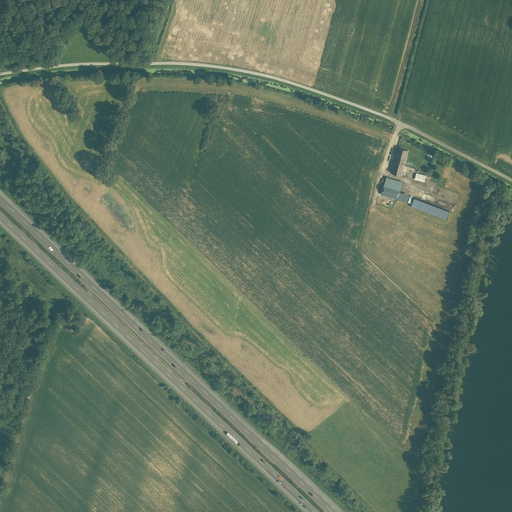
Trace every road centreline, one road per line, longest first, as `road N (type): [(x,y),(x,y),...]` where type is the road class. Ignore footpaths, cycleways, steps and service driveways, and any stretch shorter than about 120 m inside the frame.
road 1 (motorway): [(332,511),(0,199)]
road 2 (motorway): [(0,217),(314,511)]
road 3 (track): [(401,122),(261,74),(201,65),(0,73)]
road 4 (track): [(511,180),(401,122)]
